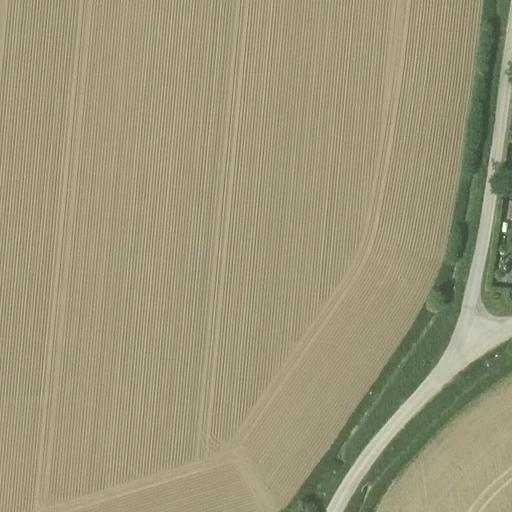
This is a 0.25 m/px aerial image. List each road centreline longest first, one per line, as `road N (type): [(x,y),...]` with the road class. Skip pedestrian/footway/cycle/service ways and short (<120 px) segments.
road 1 (unclassified): [(511,78),(471,349)]
road 2 (unclassified): [(337,511),(368,452),(471,349)]
